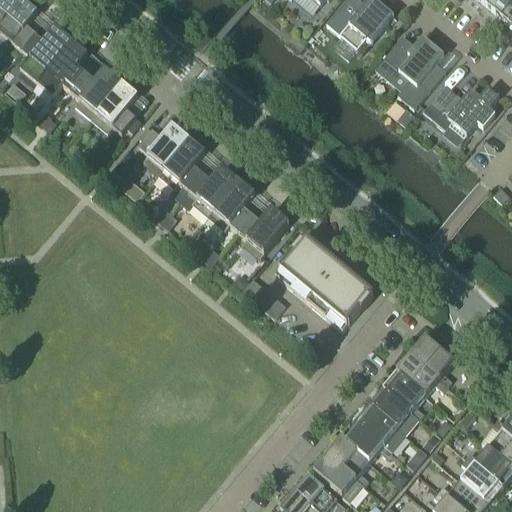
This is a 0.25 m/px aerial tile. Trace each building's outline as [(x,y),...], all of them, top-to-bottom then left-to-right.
[(0,0),(0,31),(21,6),(13,0),(0,0)] [(306,0),(320,11),(328,0),(286,0),(291,3),(293,0),(306,0)] [(370,49),(393,21),(371,2),(364,10),(352,0),(350,0),(326,30),(357,55),(366,45),(370,49)] [(501,21),(511,7),(511,0),(490,0),(484,8),(501,21)] [(35,40),(27,33),(37,20),(32,16),(21,6),(0,31),(0,48),(8,55),(12,50),(21,57),(35,40)] [(511,31),(511,7),(501,21),(511,31)] [(36,90),(71,48),(55,34),(44,47),(35,40),(21,57),(29,64),(20,76),(36,90)] [(445,77),(436,69),(443,60),(422,43),(414,52),(402,42),(383,65),(409,86),(397,101),(414,115),(445,77)] [(85,82),(77,75),(88,62),(71,48),(36,90),(53,103),(63,92),(71,99),(85,82)] [(91,125),(121,90),(104,76),(93,89),(85,82),(71,99),(79,106),(75,111),(91,125)] [(141,128),(127,116),(138,103),(121,90),(91,125),(108,139),(112,134),(121,141),(127,134),(132,139),(141,128)] [(494,120),(488,115),(499,103),(498,102),(497,103),(487,94),(479,103),(470,96),(462,105),(445,91),(429,110),(466,140),(465,141),(466,142),(477,129),(483,134),(494,120)] [(44,132),(50,124),(44,119),(37,127),(44,132)] [(49,137),(56,129),(50,124),(44,132),(49,137)] [(159,181),(188,146),(177,136),(170,145),(164,141),(161,145),(147,133),(138,144),(143,148),(137,155),(146,162),(142,168),(159,181)] [(202,180),(194,173),(205,160),(188,146),(159,181),(174,194),(169,200),(178,208),(202,180)] [(208,223),(238,187),(221,174),(211,187),(202,180),(178,208),(188,216),(193,210),(208,223)] [(252,221),(244,214),(254,201),(238,187),(208,223),(225,237),(229,231),(238,238),(252,221)] [(509,202),(501,193),(493,200),(502,209),(509,202)] [(161,229),(169,220),(163,215),(155,225),(161,229)] [(259,265),(289,230),(276,219),(269,228),(264,224),(260,228),(252,221),(238,238),(246,245),(242,250),(259,265)] [(167,235),(175,225),(169,220),(161,229),(167,235)] [(366,295),(355,286),(350,283),(346,282),(341,279),(346,273),(336,265),(331,271),(327,266),(325,263),(322,258),(310,248),(311,248),(305,243),(302,247),(300,246),(290,258),(292,259),(274,280),(341,336),(359,315),(360,317),(370,305),(369,304),(372,300),(366,295)] [(210,271),(218,261),(212,256),(204,266),(210,271)] [(247,291),(238,282),(232,289),(241,297),(247,291)] [(242,297),(274,325),(285,312),(252,284),(242,297)] [(453,368),(424,344),(410,361),(447,392),(451,387),(443,380),(453,368)] [(447,392),(410,361),(396,378),(425,402),(434,391),(442,397),(447,392)] [(425,402),(396,378),(382,395),(419,425),(424,420),(416,413),(425,402)] [(405,442),(419,425),(382,395),(369,411),(405,442)] [(405,442),(369,411),(355,428),(391,458),(392,459),(405,442)] [(469,417),(458,430),(464,435),(475,422),(469,417)] [(511,424),(505,432),(498,425),(493,431),(511,446),(511,424)] [(391,458),(355,428),(341,444),(370,468),(379,457),(387,464),(391,458)] [(511,446),(493,431),(489,436),(496,443),(487,454),(511,474),(511,446)] [(370,468),(341,444),(328,460),(364,491),(368,486),(360,479),(370,468)] [(502,495),(511,482),(511,474),(487,454),(478,465),(470,458),(465,464),(502,495)] [(364,491),(328,460),(313,478),(350,509),(364,491)] [(488,511),(502,495),(465,464),(461,469),(469,476),(459,487),(488,511)] [(342,511),(308,484),(294,501),(306,511),(342,511)] [(454,511),(487,511),(488,511),(459,487),(450,498),(442,492),(437,497),(454,511)] [(454,511),(437,497),(433,502),(441,509),(438,511),(454,511)] [(306,511),(294,501),(284,511),(306,511)]
